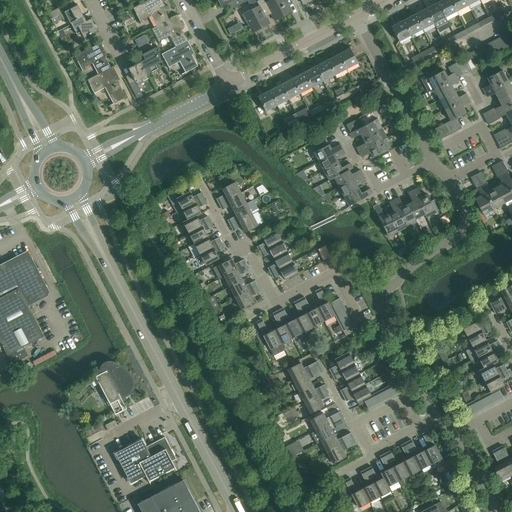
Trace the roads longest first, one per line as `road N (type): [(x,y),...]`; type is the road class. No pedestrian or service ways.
road 1 (secondary): [(241,511),(79,196)]
road 2 (secondary): [(66,203),(233,511)]
road 3 (residential): [(342,276),(330,274),(274,302),(203,189)]
road 4 (unclassified): [(84,164),(228,87)]
road 5 (residential): [(431,162),(358,18)]
road 6 (residential): [(382,293),(462,229),(448,178)]
road 7 (unclassified): [(228,87),(358,18)]
road 8 (residential): [(434,418),(380,315),(382,293)]
